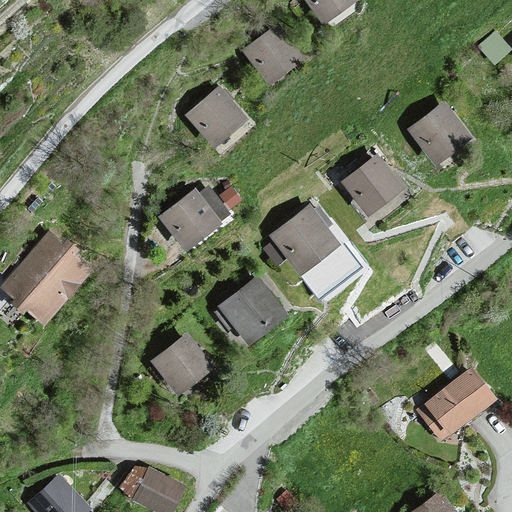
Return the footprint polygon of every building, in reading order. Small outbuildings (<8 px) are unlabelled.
[(374,0),(317,0),(340,28),(375,0),(374,0)] [(290,22),(253,52),(280,86),(317,56),(290,22)] [(229,86),(191,116),(221,153),(259,123),(229,86)] [(455,102),(416,132),(447,172),(486,142),(455,102)] [(388,157),(354,184),(381,218),(415,192),(388,157)] [(203,193),(167,222),(196,258),(232,229),(203,193)] [(320,205),(282,235),(315,276),(353,246),(320,205)] [(57,233),(7,289),(50,327),(100,271),(57,233)] [(269,279),(233,312),(265,348),(301,315),(269,279)] [(196,336),(163,365),(193,401),(227,371),(196,336)] [(481,369),(426,410),(449,441),(504,400),(481,369)] [(145,464),(128,498),(156,511),(180,511),(193,488),(145,464)] [(69,474),(35,506),(40,511),(100,511),(103,510),(69,474)] [(459,511),(447,494),(422,511),(459,511)]
